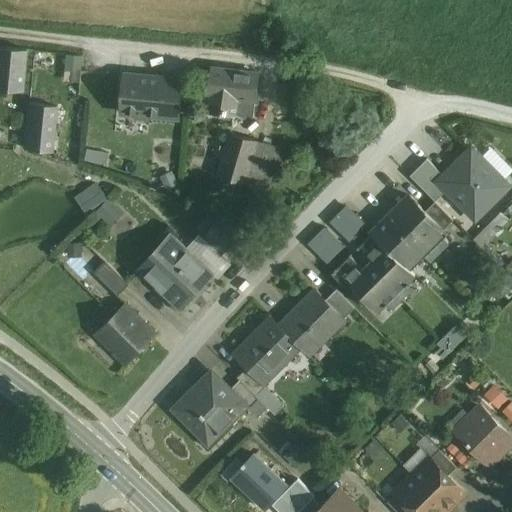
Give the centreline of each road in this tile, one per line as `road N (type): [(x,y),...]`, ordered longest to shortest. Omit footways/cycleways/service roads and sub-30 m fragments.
road 1 (residential): [(105,458),(233,298),(429,100)]
road 2 (residential): [(126,42),(282,61),(429,100)]
road 3 (secondary): [(105,458),(0,375)]
